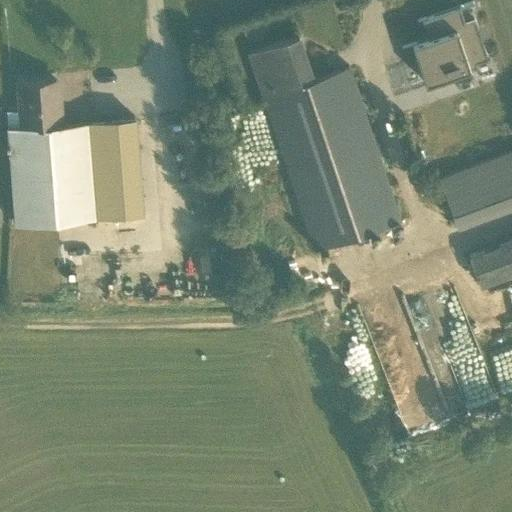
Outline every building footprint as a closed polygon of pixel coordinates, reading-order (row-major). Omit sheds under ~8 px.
[(462,21),(458,7),(421,19),(427,38),(412,43),(425,81),(469,65),(469,63),(485,57),(472,18),(462,21)] [(314,248),(399,220),(348,65),(315,75),(299,33),(246,51),(314,248)] [(62,122),(59,76),(14,79),(16,108),(5,109),(6,127),(62,122)] [(143,212),(141,184),(138,149),(135,116),(86,120),(95,216),(143,212)] [(13,223),(95,216),(88,149),(86,120),(62,122),(6,127),(13,223)] [(456,227),(511,205),(511,148),(438,177),(437,177),(456,227)] [(511,237),(465,255),(477,287),(511,273),(511,237)] [(427,299),(396,311),(396,318),(423,389),(400,398),(400,405),(407,422),(438,422),(465,412),(465,406),(445,355),(445,344),(473,344),(473,335),(459,298),(447,303),(447,312),(454,332),(454,337),(442,337),(427,299)]
